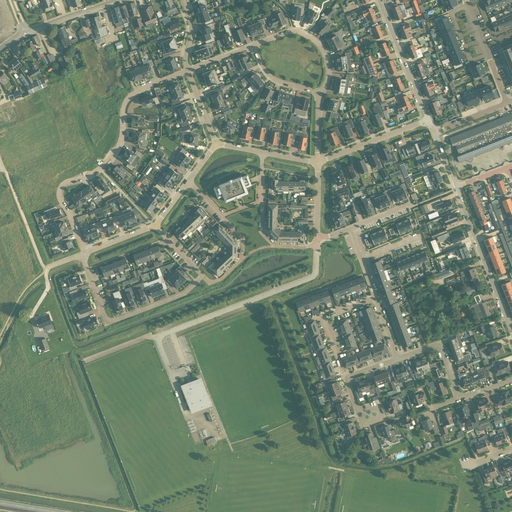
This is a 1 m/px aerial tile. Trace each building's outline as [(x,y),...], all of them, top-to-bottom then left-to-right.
[(50,0),(39,0),(44,12),(53,8),(50,0)] [(168,13),(177,9),(175,5),(174,5),(171,0),(167,0),(167,1),(166,0),(164,0),(164,2),(167,9),(166,9),(168,13)] [(198,13),(207,10),(205,5),(206,4),(204,0),(199,0),(201,6),(196,8),(198,13)] [(454,0),(453,0),(444,4),(447,9),(445,10),(446,12),(453,10),(452,7),(457,5),(454,0)] [(487,12),(494,9),(490,0),(488,0),(483,2),(487,12)] [(490,0),(494,9),(501,6),(498,0),(490,0)] [(134,2),(127,5),(130,16),(138,14),(134,2)] [(312,24),(313,25),(319,12),(312,10),(314,5),(309,3),(307,14),(309,15),(306,22),(309,23),(308,24),(311,26),(312,24)] [(394,7),(392,8),(392,9),(393,11),(392,12),(393,14),(394,14),(400,12),(402,11),(400,6),(400,5),(398,6),(397,6),(396,4),(393,5),(394,7)] [(129,17),(126,7),(126,5),(119,7),(124,23),(128,22),(127,17),(129,17)] [(293,15),(293,16),(293,19),(299,20),(300,12),(303,13),(304,6),(299,5),(298,8),(294,7),(294,8),(293,8),(293,12),(294,12),(293,15)] [(144,18),(153,14),(152,13),(154,12),(151,6),(140,10),(144,18)] [(111,9),(111,11),(115,23),(122,21),(118,7),(111,9)] [(371,7),(362,11),(364,14),(360,16),(361,18),(365,17),(368,16),(374,13),(371,7)] [(334,11),(331,9),(326,14),(329,17),(334,11)] [(209,15),(207,10),(198,13),(198,16),(199,18),(209,15)] [(400,12),(394,14),(397,21),(403,18),(404,17),(407,17),(404,10),(402,11),(400,12)] [(278,25),(279,26),(281,25),(281,26),(284,25),(284,24),(286,23),(284,19),(285,19),(284,19),(284,17),(284,16),(283,17),(282,12),(274,15),(275,16),(278,25)] [(376,19),(374,13),(368,16),(365,17),(367,23),(363,24),(364,27),(368,25),(367,23),(376,19)] [(153,15),(153,14),(144,18),(144,19),(146,25),(157,20),(155,14),(153,15)] [(209,15),(199,18),(201,23),(206,21),(207,24),(214,22),(213,19),(210,20),(209,15)] [(99,16),(95,17),(100,36),(108,34),(106,26),(102,27),(99,16)] [(275,16),(272,17),(272,19),(268,21),(271,28),(275,26),(277,25),(277,26),(278,25),(277,25),(278,25),(275,16)] [(441,16),(434,19),(436,22),(436,24),(438,23),(439,23),(440,26),(449,22),(447,18),(447,17),(443,18),(442,19),(441,16)] [(100,36),(95,17),(84,21),(86,27),(90,26),(90,25),(91,25),(90,23),(92,23),(96,38),(100,36)] [(133,20),(136,28),(144,26),(141,17),(133,20)] [(506,17),(499,20),(502,29),(509,26),(506,17)] [(169,19),(163,22),(164,25),(168,24),(171,31),(180,27),(178,20),(171,23),(169,19)] [(258,23),(254,24),(258,34),(260,34),(261,35),(264,33),(263,32),(264,32),(262,25),(265,24),(263,19),(257,21),(258,23)] [(329,27),(331,25),(326,20),(324,22),(316,30),(322,35),(324,32),(325,33),(330,28),(329,27)] [(502,29),(499,20),(491,23),(495,32),(502,29)] [(449,22),(440,26),(442,31),(451,27),(450,24),(449,22)] [(201,30),(202,35),(204,35),(210,33),(212,32),(211,29),(213,28),(212,23),(205,26),(206,28),(201,30)] [(402,27),(399,28),(402,34),(407,31),(408,31),(411,30),(409,24),(408,24),(405,25),(404,24),(404,23),(401,24),(402,27)] [(225,47),(227,46),(228,47),(231,46),(230,45),(232,44),(231,40),(231,39),(230,40),(230,38),(230,37),(229,36),(232,35),(228,24),(228,25),(224,26),(227,33),(221,36),(225,47)] [(251,36),(252,36),(252,37),(258,34),(254,24),(248,27),(251,33),(250,33),(251,36)] [(375,33),(381,31),(378,25),(369,28),(372,34),(375,33)] [(67,36),(69,35),(67,32),(66,33),(64,27),(60,28),(66,47),(73,44),(71,39),(69,40),(67,36)] [(451,27),(442,31),(442,32),(444,36),(453,32),(451,29),(451,27)] [(63,48),(66,47),(60,28),(56,30),(56,31),(55,31),(56,33),(57,33),(59,36),(58,37),(58,39),(59,39),(63,48)] [(234,32),(238,42),(239,42),(240,43),(244,41),(243,40),(245,39),(241,29),(234,32)] [(329,43),(330,46),(342,40),(339,35),(341,34),(340,30),(334,33),(335,36),(327,40),(328,41),(327,41),(328,44),(329,43)] [(383,37),(381,31),(375,33),(376,36),(374,37),(375,40),(383,37)] [(407,31),(402,34),(404,40),(410,37),(412,36),(411,33),(409,34),(408,31),(407,31)] [(453,32),(444,36),(444,38),(446,41),(455,37),(453,34),(453,32)] [(202,35),(200,36),(202,42),(207,40),(208,43),(214,40),(213,37),(212,38),(210,33),(204,35),(202,35)] [(37,44),(37,45),(38,46),(41,45),(39,42),(40,42),(37,35),(31,38),(34,45),(37,44)] [(161,40),(164,48),(168,46),(176,43),(173,38),(171,39),(169,36),(164,38),(165,39),(161,40)] [(455,37),(446,41),(446,42),(448,45),(457,42),(455,39),(455,37)] [(342,40),(330,46),(333,52),(341,48),(342,51),(348,48),(347,45),(345,46),(342,40)] [(10,47),(12,50),(13,51),(14,50),(15,52),(16,52),(19,50),(17,48),(21,46),(18,41),(10,47)] [(29,53),(33,51),(34,54),(34,55),(35,56),(37,59),(40,57),(36,49),(35,49),(33,46),(34,45),(32,41),(25,45),(29,53)] [(382,51),(388,48),(385,42),(377,45),(379,48),(381,48),(382,51)] [(407,46),(409,53),(415,50),(412,42),(409,43),(409,45),(407,46)] [(457,42),(448,45),(448,47),(449,50),(459,47),(458,44),(457,42)] [(168,46),(164,48),(166,53),(163,54),(164,58),(169,56),(171,55),(171,54),(170,52),(178,49),(176,43),(168,46)] [(198,58),(198,59),(210,55),(208,50),(211,48),(209,43),(201,46),(202,49),(195,51),(197,55),(196,55),(197,58),(198,58)] [(511,44),(502,48),(509,66),(506,67),(511,81),(511,44)] [(459,47),(449,50),(450,52),(451,55),(461,52),(459,49),(459,47)] [(388,48),(382,51),(380,51),(382,57),(390,54),(388,48)] [(415,50),(409,53),(412,59),(419,56),(418,52),(416,53),(415,50)] [(337,64),(351,62),(350,56),(352,56),(351,52),(345,53),(345,56),(336,58),(337,64)] [(461,52),(451,55),(452,57),(453,60),(463,56),(461,54),(461,52)] [(69,63),(66,55),(58,58),(64,72),(67,70),(66,68),(69,66),(68,63),(69,63)] [(169,56),(164,58),(162,59),(163,62),(166,61),(170,72),(178,69),(173,58),(171,59),(169,56)] [(247,56),(235,61),(238,66),(250,61),(249,59),(247,56)] [(365,57),(362,58),(366,67),(371,65),(372,65),(368,56),(365,57)] [(455,65),(453,66),(455,69),(455,68),(461,66),(460,64),(461,63),(465,62),(463,58),(463,56),(453,60),(454,62),(455,65)] [(10,60),(11,61),(9,62),(15,70),(21,65),(18,62),(19,62),(15,57),(14,58),(13,57),(10,60)] [(150,65),(145,66),(148,76),(154,74),(151,67),(153,66),(151,60),(148,61),(150,65)] [(389,68),(395,66),(392,60),(383,63),(386,70),(389,68)] [(422,69),(427,68),(426,65),(424,66),(423,62),(422,60),(416,62),(417,65),(414,66),(417,72),(422,69)] [(251,64),(250,61),(238,66),(238,67),(241,66),(242,69),(239,70),(240,72),(252,67),(251,64)] [(29,74),(31,78),(40,73),(34,62),(30,64),(33,71),(29,74)] [(225,64),(228,71),(234,68),(233,65),(230,66),(229,62),(225,64)] [(351,69),(351,62),(337,64),(337,65),(336,65),(336,68),(337,68),(337,71),(347,70),(348,73),(354,72),(354,68),(351,69)] [(474,63),(468,65),(469,68),(470,68),(472,73),(483,68),(480,63),(476,65),(474,63)] [(139,66),(140,68),(144,78),(149,76),(148,76),(145,66),(144,64),(139,66)] [(371,65),(366,67),(366,68),(368,73),(369,76),(377,73),(373,64),(372,65),(371,65)] [(393,76),(393,74),(397,72),(395,66),(389,68),(386,70),(389,77),(393,76)] [(125,70),(128,76),(131,74),(134,82),(139,80),(135,70),(134,68),(129,70),(128,69),(125,70)] [(140,68),(135,70),(139,80),(143,78),(144,78),(140,68)] [(429,71),(427,68),(422,69),(417,72),(419,78),(429,74),(428,71),(429,71)] [(203,74),(205,80),(217,76),(215,69),(207,72),(207,71),(204,73),(204,74),(203,74)] [(483,69),(473,73),(474,77),(473,78),(474,81),(481,78),(480,76),(485,73),(483,69)] [(0,82),(3,85),(9,79),(6,76),(1,71),(0,72),(0,82)] [(250,81),(252,84),(260,78),(259,78),(260,77),(258,75),(257,76),(255,73),(248,79),(246,76),(241,81),(243,84),(246,82),(247,83),(250,81)] [(28,74),(25,77),(29,84),(33,82),(28,74)] [(219,82),(217,76),(205,80),(206,82),(205,82),(206,86),(207,85),(208,87),(216,83),(218,86),(223,84),(222,81),(219,82)] [(335,85),(348,87),(349,81),(352,81),(353,78),(346,77),(346,80),(336,78),(335,85)] [(26,80),(22,82),(25,86),(29,94),(34,92),(39,90),(47,87),(43,78),(29,84),(26,80)] [(260,78),(252,84),(255,88),(252,90),(254,91),(252,93),(254,96),(259,92),(257,89),(264,83),(260,78)] [(396,86),(402,84),(399,78),(391,81),(393,84),(395,83),(396,86)] [(422,85),(424,91),(435,87),(431,78),(424,81),(425,84),(422,85)] [(171,94),(172,94),(181,90),(178,84),(178,83),(176,84),(175,83),(172,85),(173,86),(170,87),(170,86),(168,87),(171,94)] [(404,90),(402,84),(396,86),(391,88),(395,97),(401,94),(400,91),(404,90)] [(347,93),(348,87),(335,85),(335,86),(334,85),(334,88),(335,88),(334,91),(343,93),(343,96),(349,97),(350,94),(347,93)] [(490,86),(485,88),(489,98),(494,96),(490,86)] [(437,93),(434,87),(425,91),(427,97),(429,96),(430,99),(435,97),(434,94),(437,93)] [(271,96),(273,92),(273,91),(267,88),(264,94),(263,93),(261,97),(268,101),(270,98),(272,96),(271,96)] [(479,88),(476,90),(479,96),(482,95),(484,100),(489,98),(485,88),(480,90),(479,88)] [(213,100),(214,103),(224,99),(222,93),(223,92),(222,89),(215,91),(216,94),(212,96),(213,100)] [(181,90),(172,94),(173,94),(175,100),(172,101),(174,104),(180,102),(179,99),(183,97),(184,97),(183,97),(183,96),(184,96),(183,93),(182,93),(182,92),(181,90)] [(474,92),(469,94),(473,104),(479,102),(476,97),(479,96),(476,90),(473,91),(474,92)] [(12,95),(14,100),(22,97),(20,92),(12,95)] [(279,101),(283,102),(285,93),(285,92),(283,92),(282,92),(279,92),(277,101),(274,100),(272,106),(276,107),(276,104),(278,105),(279,101)] [(285,93),(283,102),(282,106),(288,108),(288,110),(291,111),(293,105),(290,104),(292,95),(285,93)] [(464,95),(461,96),(464,102),(466,101),(468,106),(473,104),(469,94),(464,96),(464,95)] [(403,104),(409,101),(406,95),(398,98),(400,101),(402,101),(403,104)] [(150,96),(144,96),(144,106),(150,107),(150,109),(153,109),(153,102),(150,102),(150,96)] [(31,120),(24,97),(16,99),(23,122),(31,120)] [(308,104),(309,100),(308,100),(309,99),(305,98),(305,99),(302,98),(301,101),(297,100),(294,114),(301,115),(302,110),(307,111),(308,107),(309,107),(309,104),(308,104)] [(225,99),(224,99),(214,103),(214,104),(215,103),(215,104),(215,105),(215,106),(214,106),(216,109),(217,109),(217,110),(222,108),(223,111),(229,108),(228,105),(225,106),(223,100),(225,99)] [(329,119),(339,115),(342,102),(338,101),(331,99),(331,100),(330,103),(329,107),(328,110),(328,111),(329,111),(331,111),(329,119)] [(13,101),(0,105),(0,127),(18,122),(13,107),(15,106),(13,101)] [(403,104),(397,106),(399,112),(398,112),(399,115),(406,112),(405,110),(411,107),(409,101),(403,104)] [(455,102),(447,105),(449,110),(457,107),(455,102)] [(362,103),(358,105),(362,115),(366,114),(362,103)] [(179,116),(190,112),(189,111),(189,110),(190,109),(188,106),(187,107),(187,106),(182,107),(181,104),(175,107),(176,110),(177,110),(179,116)] [(383,125),(380,118),(384,116),(379,105),(373,108),(376,115),(372,116),(376,127),(383,125)] [(443,109),(442,106),(438,107),(438,108),(432,110),(434,116),(442,113),(441,110),(443,109)] [(190,112),(179,116),(178,117),(180,119),(182,118),(184,122),(181,123),(182,127),(189,124),(188,121),(192,119),(190,114),(190,112)] [(459,163),(467,160),(471,162),(473,157),(496,148),(498,147),(502,149),(504,145),(511,141),(511,116),(511,114),(450,138),(453,146),(455,145),(459,154),(456,155),(459,163)] [(368,131),(365,124),(369,123),(366,116),(362,117),(359,118),(361,122),(357,123),(362,134),(368,131)] [(132,118),(132,124),(136,125),(140,126),(140,125),(144,125),(144,119),(140,118),(136,118),(132,118)] [(350,136),(353,135),(350,128),(354,127),(351,119),(345,122),(346,125),(342,127),(346,138),(347,138),(348,139),(351,137),(350,136)] [(248,127),(244,126),(242,138),(249,139),(251,132),(254,132),(257,121),(250,120),(248,127)] [(262,128),(258,127),(256,138),(257,139),(257,140),(260,140),(260,139),(263,140),(265,132),(268,133),(271,122),(264,120),(262,128)] [(235,128),(227,122),(223,128),(223,129),(223,128),(226,130),(226,131),(228,132),(227,132),(228,132),(231,134),(230,134),(231,134),(232,132),(233,133),(235,130),(234,130),(235,128)] [(330,130),(332,133),(328,134),(329,139),(328,139),(330,142),(331,142),(332,146),(339,143),(336,136),(340,134),(337,127),(330,130)] [(277,129),(276,132),(272,131),(269,143),(276,144),(278,137),(282,138),(282,134),(283,130),(277,129)] [(134,133),(133,133),(132,137),(144,139),(147,140),(148,131),(142,130),(142,132),(138,132),(134,131),(134,133)] [(295,139),(297,133),(297,132),(293,131),(292,134),(285,133),(283,145),(290,146),(292,138),(295,139)] [(194,145),(194,144),(196,145),(197,145),(197,141),(198,141),(197,141),(198,139),(199,135),(198,135),(189,133),(187,143),(191,144),(191,145),(194,145)] [(297,133),(295,139),(295,140),(299,141),(298,149),(305,150),(305,146),(306,146),(307,143),(306,143),(307,138),(303,137),(303,134),(297,133)] [(144,139),(132,137),(132,141),(132,143),(136,144),(140,145),(139,147),(145,148),(146,145),(143,145),(144,139)] [(412,145),(406,148),(409,157),(415,155),(416,154),(421,153),(421,151),(431,147),(428,140),(420,144),(418,144),(418,143),(413,145),(412,145)] [(392,161),(393,162),(396,161),(394,154),(391,156),(390,154),(389,151),(388,151),(387,147),(380,150),(384,160),(386,163),(392,161)] [(187,152),(182,148),(177,156),(188,164),(191,159),(186,155),(187,152)] [(126,151),(124,154),(134,160),(137,155),(140,158),(142,154),(137,151),(135,153),(128,149),(126,151)] [(372,155),(368,156),(372,166),(373,167),(376,165),(377,168),(378,169),(381,168),(381,166),(380,164),(380,163),(376,153),(375,154),(374,153),(371,154),(372,155)] [(123,157),(121,159),(128,163),(126,166),(132,170),(134,167),(131,165),(134,160),(124,154),(123,157)] [(425,158),(424,154),(415,157),(418,163),(422,162),(423,166),(435,162),(432,155),(425,158)] [(188,164),(177,156),(172,163),(177,167),(178,165),(184,169),(185,168),(188,164)] [(362,160),(357,162),(361,173),(367,171),(368,173),(372,172),(369,162),(365,164),(364,161),(363,159),(362,160)] [(176,179),(177,178),(179,176),(178,175),(179,175),(174,171),(175,168),(171,165),(169,167),(170,169),(167,173),(176,179)] [(355,180),(360,178),(357,171),(354,172),(351,165),(344,168),(349,179),(353,177),(355,180)] [(125,179),(129,175),(123,168),(121,170),(117,166),(112,171),(115,174),(117,177),(118,177),(120,180),(124,177),(125,179)] [(427,175),(431,185),(432,185),(434,185),(435,187),(439,185),(438,183),(439,182),(442,181),(439,175),(440,175),(438,171),(437,171),(436,169),(428,172),(429,175),(427,175)] [(335,178),(334,178),(335,182),(336,181),(338,185),(345,182),(340,170),(337,171),(337,172),(333,174),(335,178)] [(172,183),(173,183),(176,179),(167,173),(164,177),(172,183)] [(252,187),(248,175),(242,177),(242,176),(234,179),(232,180),(232,179),(228,181),(229,181),(228,182),(227,182),(219,185),(220,186),(214,188),(219,200),(224,198),(226,201),(235,198),(239,197),(239,196),(248,193),(247,189),(252,187)] [(172,183),(163,176),(158,183),(162,186),(164,184),(169,188),(172,183)] [(496,188),(504,185),(502,180),(501,180),(500,177),(493,180),(496,188)] [(110,187),(102,179),(99,182),(103,187),(101,189),(106,195),(108,193),(106,190),(110,187)] [(402,185),(396,188),(401,200),(403,199),(404,200),(406,199),(406,198),(407,198),(405,192),(407,191),(404,183),(401,184),(402,185)] [(156,188),(153,192),(161,198),(165,194),(160,190),(161,187),(157,184),(155,186),(156,188)] [(507,193),(504,185),(496,188),(499,196),(507,193)] [(86,189),(91,197),(93,199),(97,196),(98,197),(101,195),(97,190),(95,192),(90,186),(86,189)] [(391,189),(388,190),(391,198),(393,197),(396,202),(397,203),(400,202),(399,201),(401,200),(396,188),(391,190),(391,189)] [(7,189),(0,191),(0,213),(1,217),(15,213),(7,189)] [(86,189),(81,192),(87,200),(91,197),(86,189)] [(337,197),(341,196),(349,192),(348,190),(334,195),(335,198),(337,197)] [(385,192),(380,194),(385,207),(387,206),(387,207),(390,206),(389,205),(390,204),(388,199),(391,198),(388,190),(385,191),(385,192)] [(87,200),(81,192),(81,191),(77,194),(77,195),(83,203),(87,200)] [(468,193),(471,200),(477,197),(480,196),(478,193),(476,194),(474,191),(468,193)] [(161,198),(153,192),(150,196),(158,202),(158,203),(162,198),(161,198)] [(120,198),(118,194),(106,199),(108,203),(120,198)] [(374,195),(371,197),(374,204),(377,203),(379,209),(380,208),(380,210),(383,209),(382,207),(385,207),(380,194),(374,196),(374,195)] [(77,195),(72,198),(78,206),(83,203),(77,195)] [(158,202),(150,196),(147,200),(155,206),(158,202)] [(338,199),(334,201),(338,211),(346,208),(341,196),(337,197),(338,199)] [(471,200),(473,206),(479,203),(477,197),(471,200)] [(369,198),(360,202),(361,206),(361,207),(362,210),(363,210),(365,215),(368,214),(368,215),(371,213),(371,212),(372,212),(369,206),(372,205),(369,198)] [(504,207),(511,204),(511,203),(510,198),(502,202),(504,207)] [(152,211),(155,206),(147,200),(144,205),(152,211)] [(437,210),(444,207),(445,210),(453,207),(450,201),(443,204),(442,202),(435,205),(437,210)] [(473,206),(476,212),(482,209),(484,209),(484,208),(482,202),(479,203),(473,206)] [(429,212),(426,204),(420,206),(423,214),(429,212)] [(277,228),(277,210),(277,205),(268,205),(268,215),(267,215),(267,217),(268,217),(268,226),(267,226),(267,229),(268,229),(268,231),(270,233),(269,234),(275,239),(277,241),(279,241),(279,242),(282,242),(282,241),(291,241),(291,242),(293,242),(293,241),(298,241),(298,243),(303,243),(303,240),(305,240),(305,236),(303,236),(304,233),(298,233),(298,232),(281,232),(277,228)] [(308,205),(296,205),(293,205),(291,205),(290,205),(290,208),(305,208),(305,219),(308,219),(308,205)] [(59,210),(59,209),(53,211),(52,208),(44,211),(48,220),(55,217),(55,218),(59,217),(58,216),(61,215),(61,214),(60,210),(59,210)] [(134,208),(132,209),(127,211),(128,213),(132,223),(137,221),(135,216),(140,214),(134,208)] [(195,212),(203,220),(202,218),(206,215),(206,214),(207,213),(206,212),(206,211),(203,208),(202,208),(201,209),(200,208),(195,212)] [(122,211),(123,215),(127,225),(132,223),(128,213),(127,211),(126,209),(122,211)] [(476,212),(478,218),(484,216),(483,213),(485,212),(484,209),(482,209),(476,212)] [(193,217),(201,225),(204,221),(203,220),(195,212),(196,213),(195,215),(194,214),(192,216),(193,217)] [(341,213),(334,215),(335,217),(333,218),(337,227),(338,226),(338,227),(341,226),(340,226),(345,224),(341,213)] [(436,217),(433,218),(432,219),(426,221),(427,224),(431,222),(433,222),(440,220),(442,224),(445,223),(457,218),(456,215),(454,215),(454,213),(441,218),(440,215),(436,217)] [(117,215),(114,216),(117,222),(119,221),(122,227),(123,226),(123,227),(126,226),(126,225),(127,225),(123,215),(118,217),(117,215)] [(117,222),(114,216),(112,217),(111,217),(106,219),(111,231),(116,229),(114,223),(117,222)] [(484,216),(478,218),(481,224),(486,222),(484,216)] [(193,217),(189,221),(197,229),(201,225),(193,217)] [(101,222),(98,223),(100,228),(103,227),(105,233),(107,232),(107,233),(111,231),(106,219),(106,218),(100,220),(101,222)] [(457,218),(445,223),(447,228),(458,224),(457,222),(458,222),(457,218)] [(189,221),(185,224),(191,231),(193,232),(197,229),(189,221)] [(55,231),(67,227),(65,223),(64,223),(64,222),(60,223),(57,224),(56,222),(50,224),(51,227),(53,226),(55,231)] [(486,222),(481,224),(483,230),(489,228),(486,222)] [(89,225),(94,237),(99,235),(97,229),(100,228),(98,223),(95,224),(95,223),(89,225)] [(185,224),(181,228),(186,234),(187,235),(191,231),(185,224)] [(238,254),(238,249),(238,246),(237,246),(237,243),(236,241),(237,240),(235,239),(234,239),(228,233),(229,232),(227,230),(226,231),(219,224),(213,230),(228,247),(228,252),(216,264),(213,262),(208,267),(211,270),(213,269),(215,272),(214,273),(216,276),(218,275),(219,276),(223,272),(222,270),(225,268),(226,268),(228,267),(227,266),(233,260),(234,261),(236,259),(235,258),(237,256),(237,254),(238,254)] [(94,237),(89,225),(81,228),(83,235),(86,234),(88,239),(90,239),(94,237)] [(67,227),(55,231),(57,237),(55,238),(56,241),(62,238),(61,236),(65,234),(68,233),(68,231),(67,227)] [(181,228),(180,227),(175,231),(177,232),(176,232),(177,232),(175,233),(176,234),(179,237),(180,238),(181,237),(182,238),(186,234),(181,228)] [(447,232),(446,228),(431,234),(432,238),(447,232)] [(439,242),(450,237),(448,232),(437,237),(439,242)] [(453,241),(454,243),(465,238),(462,232),(451,237),(452,238),(450,238),(451,241),(453,241)] [(506,233),(503,234),(506,242),(511,240),(510,237),(508,238),(506,233)] [(73,246),(71,241),(70,241),(69,237),(60,241),(64,251),(68,250),(68,248),(73,246)] [(486,246),(494,243),(492,237),(484,240),(486,246)] [(203,239),(201,241),(199,243),(190,251),(200,261),(201,259),(194,251),(205,241),(203,239)] [(435,239),(430,241),(435,254),(440,252),(435,239)] [(486,246),(488,252),(497,249),(494,243),(486,246)] [(466,246),(462,247),(461,244),(456,246),(457,250),(458,249),(462,259),(470,256),(466,246)] [(158,246),(153,248),(156,257),(161,255),(158,246)] [(153,248),(148,250),(152,259),(156,257),(153,248)] [(497,249),(488,252),(491,258),(499,254),(497,249)] [(148,250),(143,252),(147,261),(152,259),(148,250)] [(420,253),(423,262),(428,260),(425,251),(420,253)] [(143,252),(139,253),(142,262),(147,261),(143,252)] [(142,262),(139,253),(134,255),(137,264),(142,262)] [(415,255),(419,264),(423,262),(420,253),(415,255)] [(491,258),(493,263),(501,260),(499,254),(491,258)] [(411,257),(414,266),(419,264),(415,255),(411,257)] [(411,257),(406,259),(410,267),(414,266),(411,257)] [(126,258),(121,260),(124,269),(129,267),(126,258)] [(410,267),(406,259),(401,261),(405,269),(410,267)] [(121,260),(116,262),(119,271),(124,269),(121,260)] [(373,269),(382,266),(379,260),(371,264),(373,269)] [(501,260),(493,263),(495,269),(503,266),(501,260)] [(400,271),(405,269),(401,261),(396,263),(400,271)] [(116,262),(111,264),(115,273),(119,271),(116,262)] [(111,264),(106,266),(110,275),(115,273),(111,264)] [(106,266),(101,268),(105,277),(110,275),(106,266)] [(373,269),(375,274),(383,271),(382,266),(373,269)] [(505,272),(503,266),(495,269),(497,275),(505,272)] [(175,275),(182,283),(183,282),(183,283),(186,280),(185,280),(186,279),(182,275),(185,272),(179,267),(175,271),(177,273),(175,275)] [(478,286),(477,284),(479,283),(473,268),(465,272),(464,271),(460,272),(462,276),(461,276),(463,281),(462,282),(466,292),(477,288),(478,286)] [(439,279),(450,275),(448,269),(436,274),(439,279)] [(383,271),(375,274),(376,279),(385,276),(383,271)] [(68,278),(71,285),(72,287),(69,287),(70,290),(76,288),(75,285),(82,283),(79,275),(73,277),(73,276),(68,278)] [(179,285),(182,283),(175,275),(171,279),(168,277),(164,280),(165,282),(170,286),(172,284),(176,288),(177,288),(178,288),(180,286),(179,285)] [(159,278),(153,281),(159,295),(165,292),(162,284),(165,283),(162,276),(159,278)] [(376,279),(378,284),(387,281),(385,276),(376,279)] [(362,277),(357,279),(361,288),(360,288),(361,290),(367,288),(362,277)] [(361,288),(357,279),(352,281),(356,290),(357,292),(361,290),(360,288),(361,288)] [(387,281),(378,284),(380,289),(389,286),(392,285),(390,280),(387,281)] [(152,297),(159,295),(153,281),(147,283),(147,282),(144,283),(146,290),(149,289),(152,297)] [(351,292),(356,290),(352,281),(347,283),(351,292)] [(501,285),(504,291),(511,288),(509,282),(501,285)] [(143,283),(137,285),(138,289),(135,290),(137,294),(136,295),(137,298),(138,298),(140,302),(142,301),(142,302),(146,301),(145,300),(146,299),(142,289),(145,288),(143,283)] [(345,294),(351,292),(347,283),(342,285),(345,294)] [(342,285),(337,287),(340,296),(341,296),(345,294),(342,285)] [(382,295),(391,291),(389,286),(380,289),(382,295)] [(134,305),(134,304),(131,294),(134,293),(131,287),(125,290),(127,294),(123,295),(125,299),(124,299),(125,303),(126,302),(128,306),(130,306),(130,307),(134,305)] [(340,296),(337,287),(332,289),(336,300),(342,298),(341,296),(340,296)] [(77,301),(87,297),(86,294),(87,293),(86,291),(85,291),(85,290),(78,293),(77,289),(69,292),(72,298),(75,297),(77,301)] [(119,291),(113,293),(116,300),(112,301),(116,311),(117,311),(117,312),(120,310),(120,309),(123,308),(119,299),(122,298),(119,291)] [(325,302),(326,304),(331,302),(327,291),(322,293),(325,302)] [(393,296),(391,291),(382,295),(384,300),(393,296)] [(320,304),(325,302),(322,293),(317,295),(320,304)] [(315,306),(320,304),(317,295),(312,297),(315,306)] [(395,295),(393,296),(384,300),(386,305),(398,301),(395,295)] [(306,299),(310,308),(315,306),(312,297),(306,299)] [(306,299),(301,301),(305,310),(310,308),(306,299)] [(486,302),(482,303),(481,300),(476,302),(476,301),(470,304),(468,305),(469,308),(471,307),(472,308),(474,307),(479,318),(483,317),(491,315),(486,302)] [(305,310),(301,301),(296,303),(300,312),(305,310)] [(79,319),(81,318),(86,316),(85,312),(92,310),(92,309),(93,309),(92,305),(91,305),(89,302),(78,306),(80,312),(77,313),(79,319)] [(389,306),(391,311),(400,308),(398,302),(389,306)] [(363,316),(372,312),(371,307),(362,310),(363,316)] [(391,311),(393,316),(402,313),(400,308),(391,311)] [(363,316),(365,321),(374,317),(372,312),(363,316)] [(402,313),(393,316),(395,321),(404,318),(402,313)] [(43,317),(36,320),(40,328),(52,323),(48,314),(43,316),(43,317)] [(93,318),(93,317),(84,321),(87,329),(93,327),(93,326),(98,324),(98,323),(99,323),(97,319),(96,320),(95,317),(93,318)] [(374,317),(365,321),(367,326),(376,323),(374,317)] [(81,318),(79,319),(75,320),(77,326),(83,324),(81,318)] [(396,326),(405,323),(404,318),(395,321),(396,326)] [(339,327),(340,330),(349,326),(349,325),(346,319),(338,322),(339,326),(339,327)] [(306,323),(308,329),(308,331),(317,327),(316,325),(316,324),(314,320),(313,321),(307,323),(306,323)] [(367,326),(369,331),(378,328),(376,323),(367,326)] [(396,326),(398,331),(407,328),(405,323),(396,326)] [(349,326),(340,330),(341,332),(341,333),(342,333),(343,336),(342,336),(342,337),(352,333),(350,328),(349,326)] [(497,336),(493,326),(484,329),(483,326),(478,327),(480,333),(487,331),(490,339),(497,336)] [(311,337),(320,334),(319,334),(318,331),(318,330),(317,327),(308,331),(309,332),(311,337)] [(378,328),(369,331),(371,336),(380,333),(378,328)] [(407,328),(398,331),(400,337),(409,333),(407,328)] [(345,343),(354,340),(353,339),(352,333),(342,337),(343,337),(344,340),(344,341),(345,343)] [(380,333),(371,336),(373,341),(382,338),(380,333)] [(402,342),(411,338),(409,333),(400,337),(402,342)] [(320,334),(311,337),(312,343),(313,344),(322,341),(321,339),(321,338),(319,335),(320,335),(320,334)] [(448,340),(450,346),(458,343),(461,342),(459,334),(456,335),(457,337),(448,340)] [(49,347),(46,338),(39,341),(42,350),(49,347)] [(413,344),(411,338),(402,342),(404,347),(413,344)] [(354,342),(354,340),(345,343),(346,346),(346,347),(348,350),(357,347),(354,342)] [(324,348),(323,345),(323,344),(322,341),(313,344),(313,346),(316,351),(317,351),(324,348)] [(460,348),(463,347),(462,344),(461,342),(458,343),(450,346),(452,351),(460,348)] [(491,357),(504,352),(500,343),(488,348),(491,357)] [(378,346),(377,347),(380,356),(382,355),(383,355),(383,354),(387,353),(384,344),(378,346)] [(325,347),(324,348),(317,351),(318,356),(319,358),(328,355),(325,347)] [(380,356),(377,347),(375,347),(370,349),(373,359),(374,358),(373,358),(377,357),(378,357),(377,356),(380,356)] [(454,356),(462,353),(460,348),(452,351),(454,356)] [(471,350),(473,353),(474,353),(476,357),(479,356),(477,350),(476,348),(473,349),(471,350)] [(364,351),(363,352),(366,361),(369,360),(370,360),(370,359),(373,358),(373,359),(370,349),(364,351)] [(366,361),(363,352),(362,352),(356,354),(360,364),(360,363),(363,362),(364,362),(364,361),(366,361)] [(463,355),(462,353),(454,356),(456,361),(457,361),(458,363),(471,359),(470,354),(469,354),(468,354),(463,355)] [(351,356),(349,357),(352,365),(355,365),(356,364),(359,363),(359,364),(360,364),(356,354),(351,356)] [(321,365),(330,361),(328,355),(319,358),(319,359),(321,365)] [(349,357),(348,357),(342,359),(345,368),(349,367),(350,367),(350,366),(352,365),(349,357)] [(420,360),(425,373),(430,371),(429,368),(434,366),(433,363),(428,364),(426,358),(425,357),(422,358),(423,359),(420,360)] [(414,362),(418,372),(416,373),(417,377),(423,375),(422,374),(425,373),(420,360),(414,362)] [(333,368),(330,361),(321,365),(323,370),(324,371),(333,368)] [(507,361),(494,366),(497,375),(510,371),(507,361)] [(399,368),(403,377),(404,381),(408,380),(407,379),(412,377),(410,371),(408,372),(406,369),(405,366),(399,368)] [(489,378),(485,370),(484,367),(476,370),(478,373),(481,381),(486,380),(486,379),(489,378)] [(335,375),(333,368),(324,371),(324,373),(326,379),(335,375)] [(400,378),(403,377),(399,368),(394,369),(396,374),(395,375),(395,376),(393,377),(395,383),(399,382),(398,381),(401,380),(400,378)] [(436,378),(441,376),(441,377),(445,375),(445,374),(443,375),(442,372),(440,373),(438,368),(433,370),(436,378)] [(387,372),(380,374),(384,383),(390,381),(387,372)] [(481,381),(478,373),(472,375),(475,383),(481,381)] [(384,383),(380,374),(374,377),(377,385),(384,383)] [(462,377),(463,381),(462,381),(463,385),(464,385),(465,387),(470,385),(467,375),(462,377)] [(467,375),(470,385),(475,383),(472,375),(467,377),(467,375)] [(367,379),(362,381),(365,391),(366,393),(369,392),(370,394),(375,393),(372,385),(371,382),(369,383),(367,379)] [(191,411),(208,405),(199,382),(194,383),(193,380),(186,383),(187,386),(182,388),(191,411)] [(330,391),(340,387),(338,381),(332,383),(331,380),(323,383),(324,387),(328,385),(330,391)] [(365,391),(362,381),(356,383),(358,390),(355,391),(358,399),(363,397),(362,392),(365,391)] [(447,393),(443,382),(435,385),(439,396),(447,393)] [(330,391),(331,394),(328,395),(328,397),(330,401),(337,398),(336,395),(342,393),(341,390),(342,389),(341,387),(340,387),(330,391)] [(500,395),(496,396),(499,405),(502,404),(502,405),(510,402),(510,401),(511,400),(511,390),(509,392),(508,391),(500,394),(500,395)] [(412,396),(415,406),(422,403),(422,401),(426,399),(424,392),(419,394),(412,396)] [(386,402),(388,408),(398,405),(396,399),(399,398),(398,396),(390,398),(390,401),(386,402)] [(481,400),(485,409),(488,408),(488,410),(493,409),(491,403),(489,404),(486,398),(481,400)] [(482,410),(485,409),(481,400),(476,402),(478,408),(476,409),(478,414),(483,412),(482,410)] [(338,411),(348,408),(345,401),(338,404),(337,401),(332,403),(333,406),(336,405),(338,411)] [(398,405),(388,408),(390,414),(394,412),(395,415),(403,412),(402,409),(400,410),(398,405)] [(457,408),(460,418),(470,415),(466,405),(457,408)] [(350,414),(348,408),(338,411),(340,417),(337,418),(339,422),(344,420),(343,417),(350,414)] [(442,414),(446,425),(453,422),(449,411),(442,414)] [(474,429),(480,427),(481,427),(480,426),(479,422),(479,421),(476,412),(470,414),(473,423),(472,423),(474,429)] [(401,421),(404,429),(413,425),(410,418),(408,413),(402,416),(403,421),(401,421)] [(429,429),(431,434),(439,431),(436,425),(433,426),(430,418),(422,421),(425,431),(429,429)] [(343,428),(344,431),(355,428),(353,422),(347,424),(347,423),(346,423),(345,421),(338,424),(339,427),(340,427),(341,429),(343,428)] [(396,442),(396,440),(393,430),(390,431),(388,426),(378,429),(380,434),(383,433),(384,437),(388,436),(390,442),(393,441),(393,443),(396,442)] [(497,430),(498,433),(502,444),(505,443),(505,442),(507,441),(504,434),(507,433),(505,427),(497,430)] [(355,428),(344,431),(340,433),(341,435),(343,436),(345,435),(346,437),(348,440),(351,439),(350,437),(351,436),(351,435),(357,433),(356,433),(357,432),(356,429),(355,428)] [(502,444),(498,433),(493,435),(492,432),(489,434),(491,439),(494,438),(497,445),(499,444),(499,445),(502,444)] [(380,448),(378,444),(376,438),(373,439),(371,433),(367,434),(367,433),(363,434),(364,437),(365,437),(366,440),(362,442),(364,447),(368,446),(369,450),(373,449),(374,450),(380,448)] [(478,438),(479,441),(483,451),(486,450),(486,449),(488,448),(486,442),(488,441),(486,435),(483,436),(483,437),(478,438)] [(483,451),(479,441),(476,442),(475,439),(470,441),(472,447),(475,446),(478,452),(480,452),(483,451)] [(510,471),(507,461),(502,463),(504,469),(501,471),(503,477),(509,475),(508,472),(510,471)] [(488,467),(493,478),(497,476),(499,479),(502,477),(499,472),(496,473),(494,466),(492,467),(491,466),(488,467)] [(488,480),(493,478),(488,467),(485,469),(486,469),(484,470),(486,477),(483,478),(486,484),(489,483),(488,480)]
